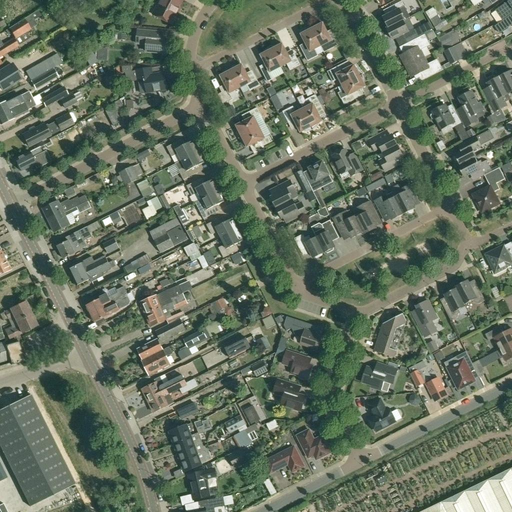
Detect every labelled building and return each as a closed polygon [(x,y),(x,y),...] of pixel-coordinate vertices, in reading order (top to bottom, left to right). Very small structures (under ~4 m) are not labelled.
[(74,0),(60,0),(71,15),(80,9),(74,0)] [(160,0),(160,2),(158,3),(156,7),(157,8),(157,9),(154,15),(172,24),(177,15),(175,14),(182,0),(160,0)] [(511,0),(510,0),(496,11),(503,21),(511,14),(511,0)] [(386,16),(383,17),(389,27),(389,28),(405,20),(410,17),(404,7),(405,6),(402,1),(391,6),(394,12),(386,16)] [(434,27),(442,22),(433,8),(427,11),(430,15),(428,16),(434,27)] [(498,24),(495,26),(500,33),(511,24),(511,14),(503,21),(498,24)] [(389,27),(387,28),(392,39),(395,38),(403,34),(408,43),(425,34),(432,30),(429,23),(414,30),(414,28),(409,18),(410,17),(405,20),(389,28),(389,27)] [(16,39),(31,29),(24,19),(5,31),(7,34),(11,32),(16,39)] [(106,39),(126,27),(122,20),(101,31),(106,39)] [(329,36),(323,23),(318,25),(317,24),(311,26),(311,25),(310,26),(321,46),(324,52),(341,44),(335,33),(329,36)] [(310,26),(305,30),(305,32),(301,34),(307,47),(302,50),(308,61),(318,56),(315,49),(321,46),(310,26)] [(439,38),(444,48),(461,38),(456,29),(439,38)] [(162,39),(163,33),(138,30),(136,44),(147,44),(146,52),(166,53),(167,40),(162,39)] [(411,50),(403,54),(401,55),(406,66),(424,57),(421,50),(430,45),(425,34),(408,43),(411,50)] [(0,51),(15,42),(13,38),(2,45),(0,41),(0,51)] [(15,42),(0,51),(0,64),(1,64),(0,63),(0,57),(18,46),(15,42)] [(448,50),(444,51),(448,58),(450,62),(450,64),(452,63),(454,62),(459,59),(464,57),(468,55),(461,43),(453,47),(448,50)] [(270,46),(281,67),(287,64),(290,70),(300,65),(294,53),(289,56),(282,44),(278,46),(277,44),(270,46)] [(270,46),(270,47),(264,51),(265,53),(260,55),(267,68),(261,70),(267,82),(273,79),(270,73),(281,67),(270,46)] [(31,81),(48,72),(53,69),(63,63),(57,54),(25,72),(31,81)] [(424,57),(406,66),(411,77),(422,71),(426,79),(443,70),(437,59),(428,64),(424,57)] [(249,77),(242,64),(238,67),(237,65),(230,67),(240,88),(246,85),(250,91),(260,85),(254,74),(249,77)] [(12,65),(0,72),(0,88),(2,90),(11,84),(12,85),(21,80),(12,65)] [(339,66),(327,72),(333,82),(339,79),(342,85),(363,74),(362,74),(358,69),(356,69),(354,65),(341,71),(339,66)] [(131,66),(122,67),(122,74),(125,74),(126,82),(139,80),(141,94),(147,93),(160,90),(162,92),(166,91),(169,87),(168,83),(166,82),(164,73),(161,74),(152,75),(150,68),(137,70),(132,71),(131,66)] [(227,102),(233,99),(237,97),(237,95),(235,90),(240,88),(230,67),(229,67),(224,72),(225,73),(220,76),(225,85),(226,86),(220,89),(221,91),(227,102)] [(53,69),(48,72),(31,81),(35,88),(57,76),(53,69)] [(511,72),(511,71),(499,77),(508,94),(511,91),(511,72)] [(363,75),(363,74),(342,85),(344,90),(338,93),(341,99),(344,105),(355,99),(353,93),(365,87),(363,82),(364,81),(363,75)] [(502,97),(508,94),(499,77),(494,80),(493,78),(487,81),(488,83),(487,83),(489,87),(484,90),(495,112),(506,106),(502,97)] [(63,86),(41,99),(46,106),(67,94),(63,86)] [(319,91),(325,103),(332,100),(327,88),(319,91)] [(76,102),(83,99),(79,91),(73,94),(72,93),(59,100),(64,110),(77,103),(76,102)] [(459,98),(464,107),(457,110),(466,127),(477,121),(474,115),(484,110),(480,103),(478,104),(471,91),(459,98)] [(20,97),(7,104),(5,101),(0,103),(0,114),(4,112),(23,103),(32,98),(29,92),(19,96),(20,97)] [(279,111),(285,108),(279,94),(273,97),(279,111)] [(321,106),(315,94),(305,100),(308,106),(302,109),(313,130),(313,129),(319,125),(318,124),(322,121),(316,109),(321,106)] [(4,112),(0,114),(0,124),(0,125),(14,118),(13,115),(26,108),(27,111),(36,106),(32,98),(23,103),(4,112)] [(114,107),(117,112),(124,109),(120,100),(115,103),(116,106),(114,107)] [(432,112),(433,113),(431,114),(431,116),(432,119),(434,120),(436,119),(441,129),(448,126),(451,127),(452,128),(462,123),(457,114),(452,117),(445,105),(432,112)] [(226,109),(231,118),(237,115),(232,106),(226,109)] [(293,106),(283,111),(288,123),(294,120),(300,133),(305,130),(306,132),(312,130),(313,130),(302,109),(296,112),(293,106)] [(249,119),(236,126),(238,130),(237,131),(239,138),(259,127),(254,117),(260,113),(257,108),(246,113),(249,119)] [(50,136),(60,131),(74,124),(73,123),(75,122),(76,120),(72,114),(70,113),(69,113),(68,113),(55,120),(55,121),(48,125),(47,124),(45,126),(44,124),(22,135),(28,147),(50,136)] [(245,143),(247,147),(260,141),(263,146),(274,141),(271,135),(265,138),(259,127),(239,138),(244,144),(245,143)] [(68,135),(75,146),(82,142),(75,131),(68,135)] [(387,137),(384,132),(369,140),(374,150),(380,147),(383,153),(397,145),(392,135),(387,137)] [(455,156),(454,157),(456,162),(458,161),(460,165),(475,158),(477,157),(474,152),(478,150),(477,148),(481,146),(477,136),(466,142),(459,146),(461,151),(455,155),(455,156)] [(172,145),(167,147),(172,157),(178,154),(181,160),(198,152),(194,143),(192,144),(191,142),(182,146),(179,141),(172,145)] [(385,172),(392,168),(397,166),(404,163),(401,157),(403,156),(397,145),(383,153),(386,158),(380,161),(385,172)] [(21,171),(35,164),(37,168),(51,161),(46,151),(43,153),(40,148),(29,153),(29,152),(15,160),(17,164),(16,166),(18,169),(20,170),(21,171)] [(349,156),(345,149),(333,156),(342,174),(349,170),(351,176),(363,170),(354,154),(349,156)] [(198,152),(181,160),(175,164),(184,180),(189,178),(188,177),(196,174),(193,168),(202,164),(201,161),(203,161),(198,152)] [(460,165),(458,166),(461,171),(459,172),(462,177),(463,176),(464,177),(470,174),(478,170),(481,175),(491,169),(487,160),(482,163),(481,160),(477,162),(475,158),(460,165)] [(309,168),(314,178),(308,181),(313,192),(333,182),(333,181),(333,179),(331,176),(330,175),(322,161),(321,162),(319,162),(315,163),(315,165),(309,168)] [(511,169),(509,164),(501,167),(505,174),(511,170),(511,169)] [(138,178),(138,177),(132,166),(119,172),(125,185),(138,178)] [(497,183),(505,179),(499,168),(485,175),(490,186),(473,195),(482,212),(500,203),(494,192),(500,189),(497,183)] [(371,175),(373,182),(385,179),(383,172),(371,175)] [(390,183),(396,180),(393,174),(387,177),(390,183)] [(139,184),(145,198),(155,193),(149,179),(139,184)] [(192,184),(187,186),(192,196),(198,193),(201,199),(218,191),(214,182),(212,183),(211,180),(202,185),(199,180),(192,184)] [(271,190),(270,191),(273,196),(271,197),(276,208),(292,199),(298,196),(295,190),(290,180),(279,186),(271,190)] [(308,184),(303,187),(305,192),(311,189),(308,184)] [(371,185),(366,188),(369,193),(374,191),(371,185)] [(400,190),(402,194),(395,197),(403,214),(408,212),(409,213),(411,213),(413,212),(414,211),(413,209),(415,208),(414,207),(419,204),(410,185),(400,190)] [(71,200),(79,196),(75,188),(67,192),(71,200)] [(223,200),(218,191),(201,199),(195,202),(204,219),(216,212),(213,207),(222,202),(221,200),(223,200)] [(375,201),(387,223),(394,219),(395,220),(397,221),(398,220),(399,218),(399,216),(403,214),(395,197),(392,192),(375,201)] [(171,207),(164,194),(158,197),(165,210),(171,207)] [(65,201),(59,204),(58,201),(43,208),(48,220),(86,202),(88,201),(85,195),(79,198),(78,197),(66,202),(65,201)] [(292,199),(276,208),(282,218),(284,217),(286,223),(307,212),(301,202),(296,206),(292,199)] [(381,225),(376,214),(369,201),(357,208),(361,215),(356,218),(355,216),(364,234),(381,225)] [(86,202),(48,220),(54,232),(69,224),(70,225),(76,221),(72,213),(78,210),(79,211),(89,206),(86,202)] [(153,204),(149,206),(142,209),(147,219),(157,214),(156,210),(153,204)] [(173,208),(179,217),(182,216),(183,214),(181,210),(178,205),(173,208)] [(350,219),(346,211),(334,218),(346,241),(363,232),(364,234),(355,216),(350,219)] [(111,215),(116,224),(122,221),(117,212),(111,215)] [(154,239),(180,225),(176,218),(150,232),(154,239)] [(211,222),(207,225),(212,235),(218,232),(221,238),(238,229),(234,221),(232,221),(231,219),(222,224),(219,219),(212,223),(211,222)] [(322,235),(316,237),(324,252),(326,251),(328,253),(333,250),(333,248),(335,247),(329,235),(329,233),(335,230),(330,220),(322,225),(324,228),(321,230),(320,231),(322,235)] [(180,225),(154,239),(153,239),(160,253),(173,246),(174,246),(188,239),(180,225)] [(197,226),(190,229),(195,239),(202,236),(197,226)] [(87,246),(84,241),(92,237),(87,227),(66,237),(68,241),(57,246),(63,259),(75,253),(75,252),(87,246)] [(190,229),(186,232),(192,241),(195,239),(190,229)] [(224,244),(218,248),(224,258),(228,255),(236,251),(233,246),(242,241),(241,239),(243,238),(238,229),(221,238),(224,244)] [(305,238),(303,234),(295,239),(299,248),(305,245),(307,246),(314,258),(316,257),(318,258),(323,255),(323,253),(324,252),(316,237),(311,240),(309,237),(308,236),(305,238)] [(114,239),(103,244),(108,254),(119,248),(114,239)] [(184,249),(188,257),(198,252),(194,243),(184,249)] [(511,252),(508,254),(504,245),(486,255),(493,269),(492,270),(494,275),(507,269),(507,268),(511,265),(511,252)] [(243,252),(232,257),(237,266),(247,261),(243,252)] [(141,267),(152,261),(149,253),(137,259),(137,261),(125,267),(128,274),(141,267)] [(203,255),(201,256),(197,258),(198,260),(199,260),(203,269),(209,266),(206,261),(203,255)] [(92,257),(83,261),(84,263),(70,269),(69,269),(68,270),(72,277),(79,274),(80,275),(87,272),(88,273),(99,268),(99,267),(108,263),(105,256),(94,262),(92,257)] [(0,274),(10,270),(5,261),(0,263),(0,274)] [(79,274),(72,277),(76,286),(90,279),(91,282),(103,276),(102,273),(111,269),(116,266),(113,261),(108,263),(99,267),(99,268),(88,273),(87,272),(80,275),(79,274)] [(221,284),(248,275),(246,267),(218,276),(221,284)] [(161,288),(175,284),(173,278),(159,283),(161,288)] [(214,289),(221,287),(218,279),(211,281),(214,289)] [(467,280),(456,286),(466,306),(465,304),(472,301),(473,302),(479,304),(485,300),(479,287),(472,290),(469,283),(467,280)] [(156,296),(140,302),(145,314),(161,307),(160,306),(166,304),(167,305),(172,302),(171,299),(183,293),(179,285),(167,291),(156,296)] [(449,306),(445,308),(448,314),(451,321),(458,317),(459,312),(459,310),(466,306),(456,286),(455,286),(456,288),(448,293),(445,294),(446,297),(445,298),(449,306)] [(101,299),(86,306),(90,314),(115,302),(125,297),(125,296),(124,295),(127,293),(125,288),(124,287),(117,291),(115,288),(106,292),(107,294),(100,297),(101,299)] [(115,302),(90,314),(94,322),(95,323),(96,322),(104,318),(109,316),(109,315),(122,309),(121,307),(129,303),(131,303),(130,302),(134,300),(131,293),(127,295),(127,296),(126,297),(125,297),(115,302)] [(161,307),(145,314),(151,326),(166,319),(171,317),(169,311),(175,308),(175,309),(187,304),(183,293),(171,299),(172,302),(167,305),(166,304),(160,306),(161,307)] [(223,298),(219,300),(212,304),(216,313),(225,308),(227,307),(223,298)] [(419,305),(417,306),(418,309),(412,312),(425,337),(437,331),(432,321),(437,318),(428,300),(425,302),(425,300),(423,299),(419,301),(418,303),(419,305)] [(4,312),(4,313),(0,314),(3,321),(8,319),(10,324),(31,314),(25,301),(4,312)] [(264,309),(263,312),(261,313),(263,318),(267,316),(273,313),(270,308),(267,307),(264,309)] [(383,323),(374,351),(394,357),(396,351),(390,349),(396,330),(405,325),(406,320),(403,313),(383,323)] [(31,314),(10,324),(11,327),(4,330),(9,340),(37,326),(31,314)] [(264,320),(269,329),(277,324),(273,316),(264,320)] [(287,316),(284,326),(287,331),(292,328),(295,334),(301,336),(302,339),(301,344),(318,350),(322,336),(309,332),(312,325),(287,316)] [(185,330),(180,319),(155,331),(161,342),(185,330)] [(511,328),(500,334),(497,328),(485,334),(489,341),(494,338),(500,349),(511,343),(511,328)] [(205,339),(201,330),(184,339),(188,347),(180,351),(179,354),(182,360),(192,354),(189,348),(205,339)] [(271,348),(265,337),(256,341),(262,352),(271,348)] [(280,349),(286,351),(290,339),(284,337),(280,349)] [(156,353),(163,349),(157,339),(137,349),(142,360),(156,353)] [(246,339),(225,349),(231,360),(251,350),(246,339)] [(439,349),(434,340),(426,344),(431,354),(439,349)] [(5,346),(5,341),(0,342),(0,365),(10,363),(11,365),(24,361),(18,342),(5,346)] [(511,343),(500,349),(504,357),(500,359),(504,366),(511,361),(511,343)] [(142,360),(141,360),(149,374),(169,364),(167,358),(167,356),(172,353),(169,346),(163,349),(156,353),(142,360)] [(308,379),(313,366),(310,365),(312,359),(302,356),(287,351),(283,363),(293,367),(291,373),(299,376),(299,377),(306,380),(306,378),(308,379)] [(438,362),(446,359),(444,352),(436,354),(438,362)] [(479,376),(473,363),(467,353),(452,361),(454,364),(448,367),(459,389),(474,381),(474,379),(479,376)] [(479,360),(473,363),(479,376),(486,373),(479,360)] [(262,361),(251,367),(257,377),(268,372),(262,361)] [(422,361),(409,368),(412,374),(418,386),(424,383),(419,371),(426,368),(422,361)] [(375,370),(369,368),(366,375),(364,376),(362,382),(372,385),(373,387),(381,390),(384,380),(389,382),(390,379),(394,380),(397,370),(378,363),(375,370)] [(426,368),(419,371),(424,383),(425,384),(426,383),(427,384),(435,401),(447,395),(438,378),(433,381),(426,368)] [(156,383),(142,390),(149,403),(162,397),(162,396),(168,393),(169,394),(179,389),(185,386),(185,385),(187,384),(186,383),(182,375),(168,382),(165,375),(155,380),(156,383)] [(194,378),(186,383),(187,384),(185,385),(185,386),(179,389),(182,394),(197,386),(194,380),(194,378)] [(298,394),(301,387),(278,380),(274,393),(284,396),(282,404),(301,411),(303,406),(305,405),(306,400),(305,399),(306,397),(298,394)] [(162,397),(149,403),(154,412),(173,402),(169,394),(168,393),(162,396),(162,397)] [(0,446),(30,507),(75,485),(30,395),(0,410),(0,446)] [(371,420),(369,422),(372,427),(374,427),(376,431),(396,421),(402,418),(397,409),(391,412),(390,410),(389,409),(386,410),(381,399),(369,405),(373,412),(375,416),(370,419),(371,420)] [(246,410),(253,425),(263,420),(255,405),(246,410)] [(182,419),(188,417),(184,409),(178,411),(182,419)] [(245,426),(244,424),(245,424),(241,416),(225,424),(230,434),(245,426)] [(196,428),(198,433),(191,436),(192,437),(173,444),(177,453),(202,443),(199,433),(205,431),(210,429),(206,420),(201,422),(202,426),(196,428)] [(202,426),(201,422),(200,420),(194,422),(196,428),(202,426)] [(271,430),(280,427),(277,421),(269,424),(271,430)] [(198,433),(191,435),(190,431),(193,430),(191,424),(187,425),(187,424),(169,432),(173,444),(192,437),(191,436),(198,433)] [(248,435),(258,429),(255,424),(245,429),(248,435)] [(322,436),(314,440),(309,430),(297,436),(308,458),(314,455),(317,460),(331,452),(322,436)] [(234,436),(237,442),(248,436),(245,431),(234,436)] [(202,443),(177,453),(180,463),(198,455),(208,451),(206,445),(204,446),(202,443)] [(208,447),(211,454),(220,450),(218,443),(209,447),(208,447)] [(250,446),(243,449),(229,456),(235,467),(248,461),(256,458),(250,446)] [(294,446),(265,461),(271,473),(288,464),(292,472),(304,466),(294,446)] [(208,451),(198,455),(180,463),(184,472),(201,465),(201,463),(212,459),(208,451)] [(0,481),(10,477),(0,457),(0,481)] [(511,511),(511,467),(419,511),(511,511)] [(215,476),(214,470),(203,472),(203,471),(188,475),(193,500),(209,496),(205,479),(215,476)] [(267,489),(272,486),(268,480),(263,482),(267,489)] [(187,511),(225,511),(225,506),(223,497),(203,500),(198,501),(198,502),(199,510),(187,511)]
